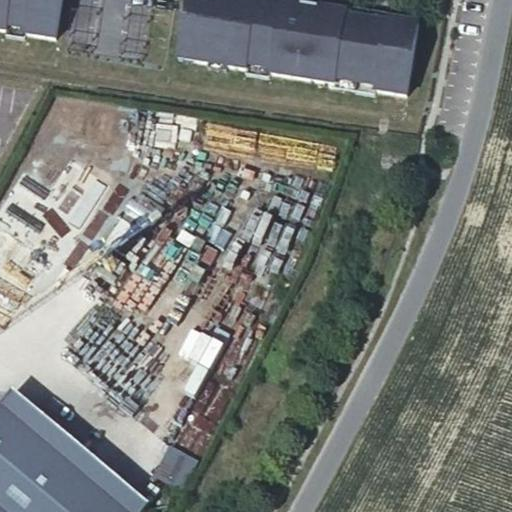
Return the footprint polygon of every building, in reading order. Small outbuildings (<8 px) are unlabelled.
[(0,0),(0,32),(7,34),(8,34),(9,30),(25,32),(25,37),(56,42),(62,0),(0,0)] [(99,0),(74,0),(66,51),(90,54),(99,0)] [(151,0),(126,0),(118,59),(142,63),(151,0)] [(187,0),(179,52),(197,55),(195,64),(208,66),(209,67),(210,62),(227,65),(226,69),(227,69),(246,73),(247,73),(248,68),(269,72),(269,76),(335,87),(336,87),(337,83),(375,89),(374,93),(375,93),(407,99),(419,25),(387,20),(386,20),(385,25),(347,19),(348,14),(347,14),(283,3),(281,3),(281,5),(250,0),(187,0)] [(348,14),(347,19),(385,25),(386,20),(387,20),(388,16),(347,9),(347,14),(348,14)] [(9,30),(8,34),(7,34),(6,39),(25,42),(25,37),(25,32),(9,30)] [(195,64),(197,55),(179,52),(178,61),(195,64)] [(226,69),(227,65),(210,62),(209,67),(208,66),(207,71),(226,74),(227,69),(226,69)] [(248,68),(247,73),(246,73),(245,77),(269,81),(269,76),(269,72),(248,68)] [(375,89),(337,83),(336,87),(335,87),(334,91),(374,98),(375,93),(374,93),(375,89)] [(189,237),(181,251),(186,253),(179,266),(214,287),(230,260),(189,237)] [(13,394),(0,408),(0,511),(145,511),(150,507),(149,506),(143,511),(123,511),(0,410),(14,394),(13,394)] [(123,511),(143,511),(149,506),(14,394),(0,410),(123,511)] [(154,484),(183,498),(199,466),(170,451),(154,484)]
